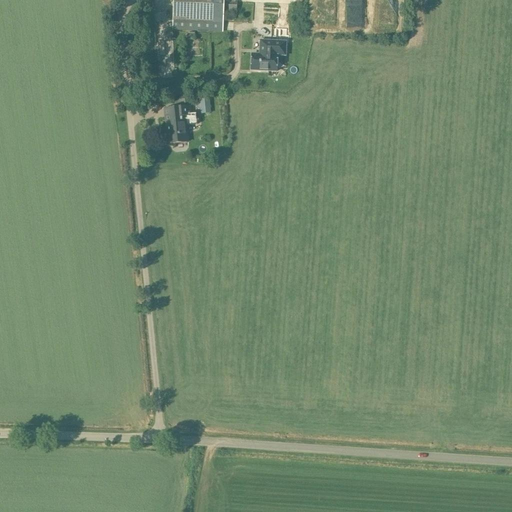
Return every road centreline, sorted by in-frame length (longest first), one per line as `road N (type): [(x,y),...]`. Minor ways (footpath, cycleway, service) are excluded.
road 1 (unclassified): [(162,440),(120,0)]
road 2 (tertiary): [(511,462),(162,440)]
road 3 (tertiary): [(162,440),(0,434)]
